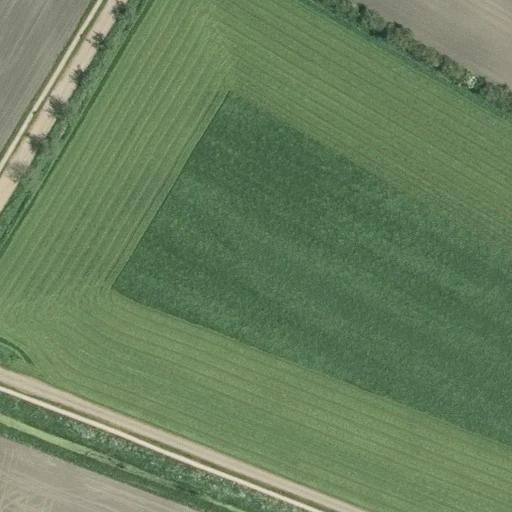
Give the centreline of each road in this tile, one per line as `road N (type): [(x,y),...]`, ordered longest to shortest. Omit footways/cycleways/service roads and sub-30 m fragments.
road 1 (track): [(0,372),(350,511)]
road 2 (track): [(119,0),(0,198)]
